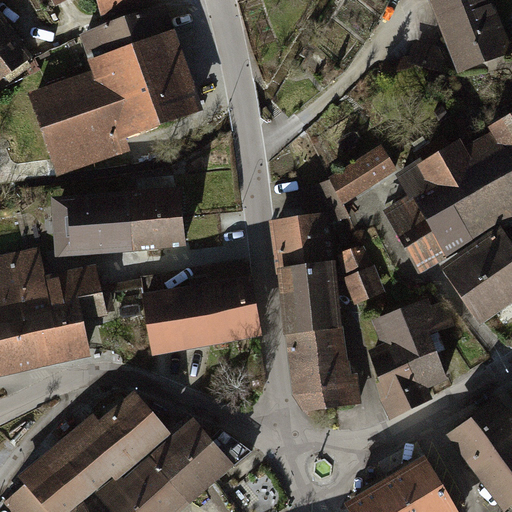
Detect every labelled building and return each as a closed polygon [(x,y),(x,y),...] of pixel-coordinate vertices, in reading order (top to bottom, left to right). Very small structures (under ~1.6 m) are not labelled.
[(0,0),(0,75),(4,72),(9,79),(19,72),(14,65),(25,58),(0,24),(0,0)] [(101,0),(104,12),(141,0),(101,0)] [(488,0),(438,0),(446,21),(491,5),(488,0)] [(491,5),(446,21),(463,66),(508,51),(491,5)] [(87,35),(96,61),(169,36),(160,9),(87,35)] [(101,75),(38,97),(59,156),(195,109),(169,36),(96,61),(101,75)] [(441,52),(419,47),(415,63),(441,69),(443,58),(441,52)] [(424,95),(415,63),(386,70),(395,103),(424,95)] [(511,116),(492,128),(496,136),(511,162),(511,116)] [(466,234),(511,206),(511,162),(496,136),(463,155),(457,146),(450,150),(444,139),(417,154),(424,165),(466,234)] [(398,171),(383,148),(330,183),(345,205),(398,171)] [(444,245),(466,234),(424,165),(401,180),(412,198),(402,204),(403,207),(389,216),(418,266),(446,248),(444,245)] [(132,199),(135,247),(186,243),(183,191),(174,192),(175,196),(132,199)] [(135,247),(132,199),(57,206),(61,253),(135,247)] [(330,262),(324,214),(276,220),(281,267),(330,262)] [(477,259),(451,277),(482,321),(511,301),(511,246),(502,231),(472,252),(477,259)] [(366,247),(340,258),(348,278),(374,268),(366,247)] [(0,258),(0,290),(49,280),(41,250),(0,258)] [(338,329),(330,262),(281,267),(289,333),(338,329)] [(148,297),(156,349),(261,332),(251,266),(212,270),(213,275),(195,278),(196,290),(166,295),(148,297)] [(374,268),(348,278),(358,303),(384,293),(374,268)] [(0,365),(48,360),(88,350),(83,318),(107,314),(98,270),(49,280),(0,290),(0,365)] [(146,279),(148,297),(166,295),(163,276),(146,279)] [(453,329),(443,305),(429,309),(425,301),(369,322),(377,347),(367,352),(376,379),(411,362),(424,390),(444,382),(428,338),(453,329)] [(306,413),(357,405),(352,376),(346,377),(338,329),(289,333),(298,397),(306,413)] [(388,418),(428,399),(424,390),(411,362),(376,379),(370,381),(388,418)] [(116,477),(168,433),(137,396),(134,399),(128,393),(124,393),(97,415),(105,424),(89,439),(83,432),(49,460),(55,467),(8,502),(1,511),(63,511),(112,471),(116,477)] [(511,427),(493,403),(457,430),(509,507),(511,504),(511,427)] [(219,476),(253,449),(222,428),(212,438),(194,418),(126,480),(122,477),(99,494),(114,511),(169,511),(215,472),(219,476)] [(455,511),(428,465),(356,506),(359,511),(455,511)] [(88,511),(83,503),(69,511),(88,511)]
